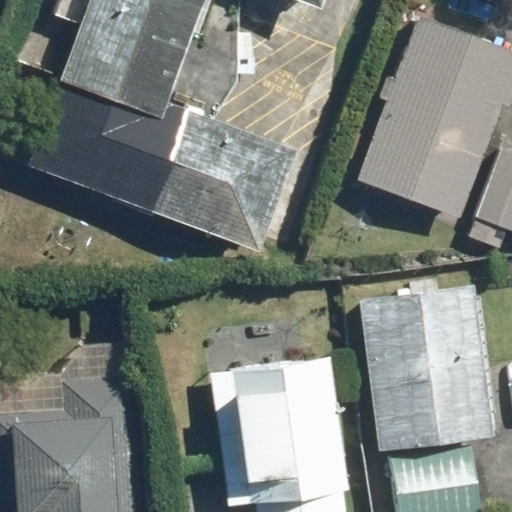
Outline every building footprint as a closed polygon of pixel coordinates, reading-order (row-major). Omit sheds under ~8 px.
[(81,0),(20,162),(248,248),(287,146),(209,117),(232,71),(232,0),(302,0),(311,3),(311,0),(81,0)] [(511,56),(511,48),(411,11),(350,175),(454,213),(511,56)] [(511,220),(511,149),(497,144),(467,215),(508,231),(511,220)] [(467,278),(351,293),(372,448),(488,432),(467,278)] [(325,350),(203,367),(222,501),(248,497),(250,511),(340,511),(337,488),(344,487),(325,350)] [(56,406),(0,409),(0,511),(130,511),(121,370),(54,375),(56,406)] [(474,511),(463,441),(384,454),(393,511),(474,511)]
